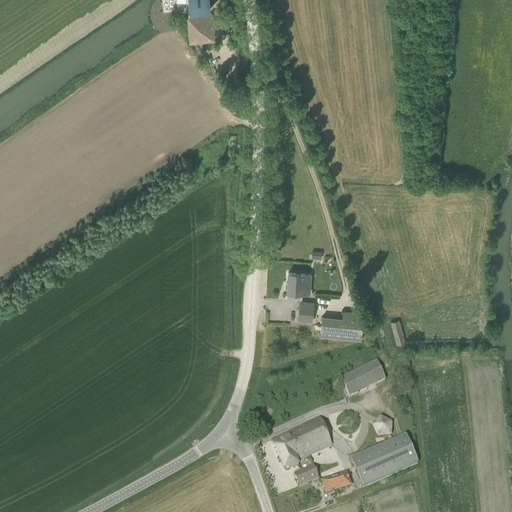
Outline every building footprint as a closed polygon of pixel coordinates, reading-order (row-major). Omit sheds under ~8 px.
[(212,12),(210,0),(186,0),(187,14),(212,12)] [(199,26),(191,32),(202,48),(210,42),(199,26)] [(286,292),(287,292),(287,300),(294,300),(294,299),(301,299),(301,293),(310,293),(311,274),(288,273),(286,292)] [(312,321),(313,303),(300,301),(298,320),(312,321)] [(325,315),(323,335),(365,340),(368,319),(325,315)] [(390,322),(396,346),(406,343),(399,320),(390,322)] [(376,363),(339,380),(348,399),(385,382),(376,363)] [(387,418),(371,425),(378,440),(394,433),(387,418)] [(298,462),(331,447),(319,419),(271,441),(284,472),(299,465),(298,462)] [(360,488),(405,469),(417,464),(405,436),(348,460),(360,488)] [(318,480),(313,468),(293,476),(298,488),(318,480)] [(320,482),(325,496),(351,487),(347,474),(320,482)]
